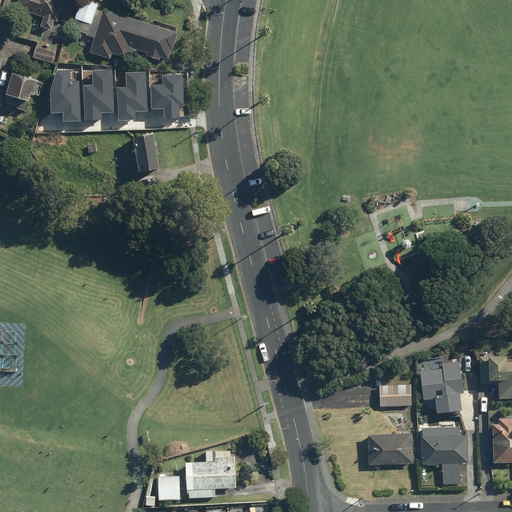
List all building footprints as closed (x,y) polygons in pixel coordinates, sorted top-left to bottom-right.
[(17,0),(13,13),(53,27),(62,0),(17,0)] [(89,0),(81,0),(76,19),(93,23),(99,3),(89,0)] [(108,7),(92,51),(112,58),(114,53),(126,57),(131,45),(169,59),(179,32),(108,7)] [(36,46),(33,56),(54,62),(57,52),(36,46)] [(81,78),(72,79),(72,67),(59,68),(52,88),(53,110),(65,110),(65,119),(83,118),(81,78)] [(94,68),(95,81),(85,82),(86,117),(104,116),(104,109),(115,109),(113,67),(94,68)] [(128,70),(128,84),(118,85),(120,117),(137,116),(137,108),(150,107),(148,69),(128,70)] [(0,109),(31,119),(42,81),(13,72),(8,91),(0,88),(0,109)] [(181,115),(181,105),(181,102),(185,102),(184,72),(165,73),(165,81),(152,81),(153,106),(166,105),(167,115),(181,115)] [(165,168),(158,132),(134,137),(142,173),(165,168)] [(499,397),(511,397),(511,352),(480,352),(480,384),(498,384),(499,397)] [(439,414),(468,409),(460,359),(421,365),(427,400),(437,398),(439,414)] [(382,385),(382,405),(413,406),(413,385),(382,385)] [(496,462),(511,461),(511,413),(494,414),(496,462)] [(424,465),(469,464),(468,425),(423,427),(424,465)] [(368,464),(414,465),(415,434),(368,433),(368,464)] [(185,462),(187,489),(238,486),(236,455),(230,456),(230,449),(214,450),(214,461),(185,462)] [(158,476),(159,499),(181,498),(181,475),(158,476)]
